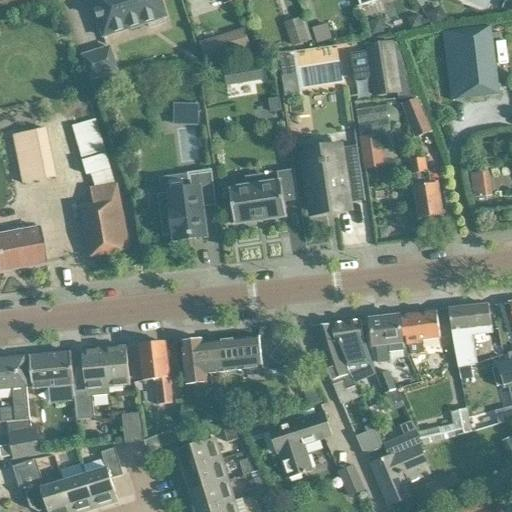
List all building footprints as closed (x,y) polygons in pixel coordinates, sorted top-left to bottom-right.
[(91,0),(103,37),(126,30),(125,24),(146,17),(150,28),(165,23),(161,12),(164,11),(160,0),(91,0)] [(511,0),(506,0),(503,8),(511,12),(511,0)] [(375,21),(367,24),(371,36),(384,32),(381,24),(375,21)] [(298,51),(316,46),(309,22),(291,27),(298,51)] [(452,100),(511,92),(511,89),(504,25),(443,33),(452,100)] [(335,30),(321,32),(323,47),(337,45),(335,30)] [(217,39),(200,45),(206,63),(223,58),(217,39)] [(398,92),(391,44),(366,48),(374,95),(398,92)] [(82,56),(90,81),(119,76),(109,48),(82,56)] [(288,66),(286,53),(278,54),(280,68),(288,66)] [(261,63),(223,68),(226,86),(263,80),(261,63)] [(290,77),(281,78),(285,97),(293,96),(290,77)] [(430,131),(416,99),(401,105),(416,138),(430,131)] [(182,107),(181,132),(208,133),(209,109),(182,107)] [(362,147),(365,168),(398,163),(394,132),(391,133),(391,128),(393,127),(395,126),(398,123),(399,120),(398,116),(398,113),(394,109),(392,107),(386,107),(356,112),(362,147)] [(181,131),(181,116),(167,116),(167,131),(181,131)] [(79,203),(89,255),(129,248),(116,183),(114,183),(95,120),(72,126),(86,175),(91,174),(94,186),(91,187),(93,201),(79,203)] [(14,136),(24,184),(55,177),(46,130),(14,136)] [(365,202),(357,146),(356,146),(356,147),(339,149),(338,149),(337,149),(338,150),(340,160),(326,162),(326,160),(320,161),(320,163),(306,165),(306,166),(313,214),(319,213),(342,210),(342,209),(344,209),(343,205),(364,202),(365,202)] [(442,215),(437,183),(429,185),(425,158),(410,161),(419,219),(442,215)] [(202,208),(216,206),(211,171),(187,174),(189,190),(169,192),(169,194),(171,208),(170,208),(170,211),(160,213),(164,236),(173,235),(174,238),(175,238),(176,242),(206,238),(202,208)] [(235,225),(286,217),(284,202),(298,199),(294,171),(278,173),(280,182),(264,184),(262,175),(245,178),(247,187),(230,190),(235,225)] [(498,180),(480,182),(485,207),(502,204),(498,180)] [(355,224),(359,251),(382,248),(378,220),(355,224)] [(39,227),(0,234),(0,271),(45,263),(39,227)] [(451,330),(454,344),(465,342),(463,335),(491,332),(491,330),(488,305),(449,310),(451,330)] [(437,311),(401,316),(404,337),(405,337),(412,355),(424,353),(423,350),(422,340),(440,338),(437,311)] [(404,337),(401,316),(369,320),(373,347),(377,346),(379,363),(390,361),(389,352),(404,350),(405,357),(412,355),(405,337),(404,337)] [(332,324),(348,367),(371,363),(368,353),(363,342),(360,320),(332,324)] [(332,324),(313,326),(313,327),(318,346),(334,386),(343,382),(346,391),(356,387),(348,367),(332,324)] [(270,358),(280,365),(297,343),(287,335),(270,358)] [(238,339),(202,343),(205,364),(217,363),(218,373),(241,370),(263,368),(259,336),(238,339)] [(202,339),(181,341),(186,385),(207,383),(207,382),(206,375),(218,373),(217,363),(205,364),(202,343),(202,339)] [(454,344),(459,369),(492,359),(490,352),(469,357),(466,342),(465,342),(454,344)] [(158,405),(160,405),(161,417),(174,416),(165,343),(139,346),(143,381),(155,380),(158,405)] [(126,347),(104,350),(109,395),(108,387),(130,385),(126,347)] [(109,395),(104,350),(82,352),(85,391),(74,392),(73,392),(74,402),(76,420),(94,419),(92,397),(109,395)] [(32,389),(50,388),(51,404),(74,402),(73,392),(74,392),(74,385),(71,353),(29,357),(32,389)] [(0,390),(13,389),(17,421),(30,420),(26,387),(27,387),(24,357),(0,359),(0,390)] [(511,359),(497,364),(503,387),(511,385),(511,359)] [(378,377),(385,395),(388,394),(399,391),(391,372),(378,377)] [(399,390),(399,391),(388,394),(394,407),(404,403),(399,390)] [(222,404),(232,425),(243,420),(233,399),(222,404)] [(420,431),(424,447),(472,433),(467,408),(451,412),(454,425),(441,428),(441,426),(420,431)] [(511,408),(503,411),(506,422),(510,421),(511,420),(511,408)] [(325,412),(268,430),(276,455),(279,454),(288,480),(312,471),(304,445),(332,436),(325,412)] [(122,415),(125,443),(144,441),(140,413),(122,415)] [(33,434),(30,420),(17,421),(8,422),(16,459),(39,455),(35,434),(33,434)] [(356,437),(364,455),(384,448),(373,423),(364,427),(366,432),(356,437)] [(232,426),(223,429),(227,443),(238,439),(232,426)] [(416,432),(397,440),(402,452),(421,444),(416,432)] [(177,450),(183,472),(219,460),(213,439),(177,450)] [(9,445),(0,446),(0,456),(0,458),(12,456),(9,445)] [(403,479),(428,468),(420,447),(394,458),(393,455),(372,464),(389,506),(410,497),(403,479)] [(111,479),(123,475),(115,448),(101,452),(106,468),(85,475),(95,506),(117,499),(111,479)] [(239,462),(243,476),(254,472),(248,459),(239,462)] [(16,479),(39,472),(35,460),(12,467),(16,479)] [(226,481),(219,460),(183,472),(189,490),(189,492),(226,481)] [(339,472),(349,496),(364,489),(353,466),(339,472)] [(39,472),(16,479),(20,491),(24,489),(30,508),(37,511),(40,511),(47,510),(47,511),(72,511),(63,482),(42,488),(41,484),(43,484),(39,472)] [(454,474),(416,491),(424,510),(463,494),(454,474)] [(76,511),(95,506),(85,475),(63,482),(72,511),(76,511)] [(258,494),(268,490),(262,477),(253,480),(258,494)] [(198,511),(232,502),(226,481),(189,492),(190,494),(195,511),(198,511)] [(232,502),(198,511),(246,511),(242,499),(232,502)]
